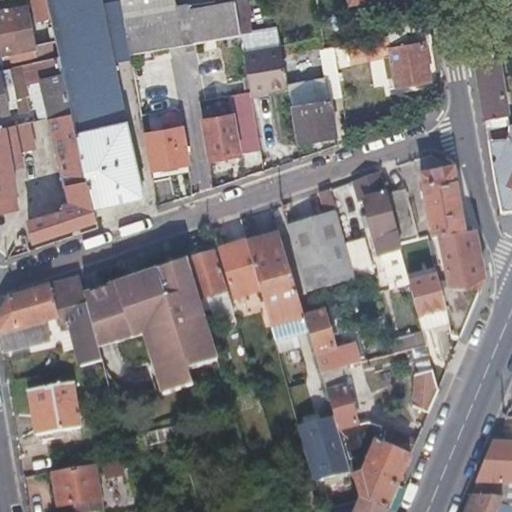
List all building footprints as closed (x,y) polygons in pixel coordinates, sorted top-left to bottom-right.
[(45,43),(48,56),(59,54),(47,0),(35,0),(37,7),(45,43)] [(72,110),(92,205),(143,192),(140,179),(103,0),(47,0),(59,54),(72,110)] [(120,0),(103,0),(140,179),(152,177),(150,170),(144,133),(130,52),(120,0)] [(120,0),(130,52),(239,31),(234,0),(120,0)] [(0,49),(34,42),(29,22),(25,3),(0,8),(0,49)] [(278,27),(289,25),(299,23),(297,8),(275,11),(278,27)] [(430,28),(429,21),(428,14),(386,22),(389,36),(430,28)] [(429,82),(422,46),(431,37),(430,28),(389,36),(357,43),(346,45),(349,60),(391,52),(392,57),(385,58),(390,79),(396,77),(398,87),(429,82)] [(0,49),(0,67),(8,66),(40,58),(48,56),(45,43),(34,42),(0,49)] [(334,47),(329,49),(337,100),(343,99),(334,47)] [(288,88),(285,69),(281,49),(243,56),(250,95),(264,93),(288,88)] [(337,100),(329,49),(318,51),(324,85),(321,86),(324,102),(291,108),(298,144),(321,140),(336,137),(330,101),(337,100)] [(485,126),(507,123),(496,58),(492,59),(491,52),(473,55),(485,126)] [(51,115),(72,110),(59,54),(48,56),(40,58),(43,75),(50,108),(43,110),(45,117),(51,115)] [(28,78),(43,75),(40,58),(8,66),(13,92),(17,110),(29,107),(26,92),(30,91),(28,78)] [(0,67),(0,107),(6,107),(3,94),(13,92),(8,66),(0,67)] [(206,103),(210,117),(229,112),(226,99),(206,103)] [(92,205),(72,110),(51,115),(54,126),(66,186),(67,185),(71,202),(43,211),(45,215),(28,221),(33,242),(95,220),(92,205)] [(201,120),(205,140),(208,160),(238,155),(231,114),(201,120)] [(9,136),(38,130),(54,126),(51,115),(45,117),(7,126),(9,136)] [(511,121),(507,123),(485,126),(486,131),(488,131),(502,211),(511,209),(511,121)] [(0,210),(15,207),(13,193),(16,186),(12,162),(9,136),(7,126),(0,127),(0,210)] [(150,170),(169,166),(187,163),(181,126),(144,133),(150,170)] [(22,144),(40,140),(38,130),(9,136),(12,162),(19,161),(17,154),(23,153),(22,144)] [(437,239),(438,242),(467,235),(455,171),(422,177),(435,240),(437,239)] [(380,173),(352,182),(359,204),(362,203),(372,240),(397,234),(387,197),(380,173)] [(399,245),(409,243),(418,240),(406,192),(387,197),(397,234),(399,245)] [(290,229),(308,293),(357,278),(339,214),(290,229)] [(261,287),(264,298),(276,340),(309,330),(303,311),(278,232),(248,241),(258,277),(261,287)] [(384,283),(408,277),(399,245),(397,234),(372,240),(384,283)] [(467,235),(438,242),(438,245),(444,244),(451,290),(481,294),(485,283),(478,234),(467,235)] [(230,285),(258,277),(248,241),(219,250),(230,285)] [(214,252),(185,261),(186,262),(198,301),(227,293),(214,252)] [(186,262),(84,294),(98,347),(142,333),(152,363),(148,370),(156,374),(162,395),(192,385),(187,369),(216,359),(198,301),(186,262)] [(98,347),(84,294),(79,277),(47,286),(47,287),(55,312),(61,310),(64,323),(66,322),(79,368),(102,363),(98,347)] [(410,285),(421,325),(447,318),(447,317),(441,292),(438,277),(410,285)] [(0,329),(40,316),(55,312),(47,287),(46,287),(9,301),(0,314),(0,329)] [(248,302),(264,298),(261,287),(245,291),(248,302)] [(441,292),(447,317),(447,318),(452,340),(461,338),(481,294),(451,290),(441,292)] [(324,305),(303,311),(309,330),(315,349),(335,342),(324,305)] [(47,337),(40,316),(0,329),(0,349),(0,351),(47,337)] [(439,391),(433,370),(425,338),(411,342),(417,365),(412,367),(412,408),(429,414),(439,391)] [(341,363),(335,342),(315,349),(321,369),(341,363)] [(347,383),(341,363),(321,369),(328,390),(347,383)] [(450,365),(433,370),(439,391),(445,377),(450,365)] [(328,390),(333,409),(335,414),(339,427),(359,422),(347,383),(328,390)] [(37,434),(60,431),(82,427),(76,384),(31,392),(37,434)] [(318,476),(352,467),(339,427),(335,414),(304,423),(318,476)] [(388,508),(418,439),(401,432),(396,444),(380,438),(364,474),(357,472),(353,473),(360,496),(388,508)] [(508,485),(511,484),(511,444),(497,444),(481,483),(508,485)] [(129,462),(116,465),(103,467),(105,480),(132,475),(129,462)] [(53,475),(57,491),(60,508),(76,505),(77,511),(102,511),(104,511),(96,466),(53,475)] [(475,496),(507,497),(508,485),(481,483),(475,496)] [(385,511),(388,508),(360,496),(355,511),(385,511)] [(511,511),(511,506),(507,504),(507,497),(475,496),(468,511),(511,511)]
